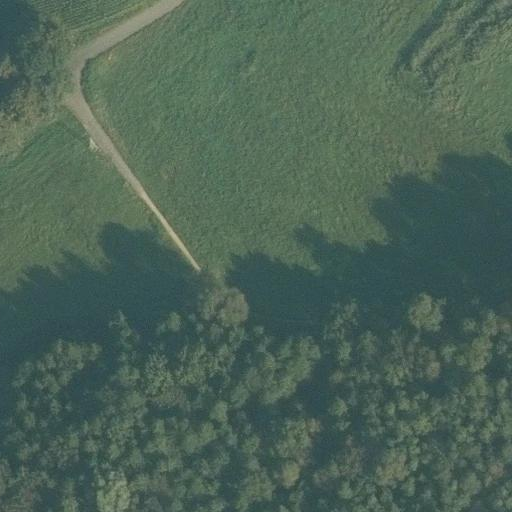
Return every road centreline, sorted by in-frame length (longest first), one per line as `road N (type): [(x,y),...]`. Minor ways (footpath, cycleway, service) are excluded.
road 1 (unclassified): [(183,0),(0,114)]
road 2 (track): [(138,193),(60,77)]
